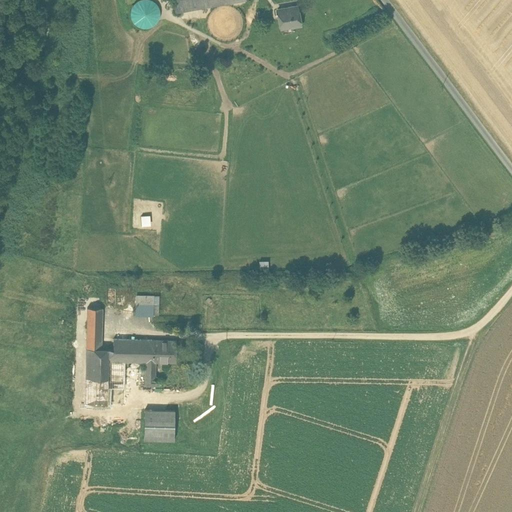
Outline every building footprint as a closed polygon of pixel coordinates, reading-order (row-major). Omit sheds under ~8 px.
[(132,0),(133,26),(159,25),(157,0),(132,0)] [(173,0),(175,10),(233,0),(173,0)] [(297,5),(277,9),(281,28),(301,25),(297,5)] [(141,214),(142,224),(151,224),(150,214),(141,214)] [(154,295),(136,295),(135,304),(154,304),(154,295)] [(154,304),(135,304),(135,315),(153,315),(154,304)] [(78,326),(87,326),(87,307),(78,307),(78,326)] [(102,307),(87,307),(87,326),(86,348),(102,348),(102,307)] [(113,360),(124,361),(145,361),(145,385),(161,385),(161,377),(155,377),(155,361),(156,361),(156,339),(113,338),(113,348),(113,360)] [(176,339),(156,339),(156,361),(176,362),(176,339)] [(113,360),(113,348),(102,348),(86,348),(85,386),(85,403),(123,404),(124,361),(113,360)] [(175,410),(145,409),(144,439),(174,439),(175,410)]
